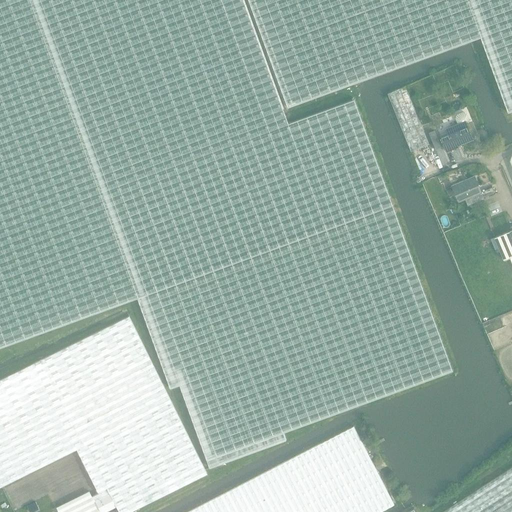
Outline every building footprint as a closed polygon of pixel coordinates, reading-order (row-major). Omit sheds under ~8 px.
[(511,0),(0,0),(0,347),(126,302),(138,298),(170,388),(180,385),(209,467),(286,439),(283,432),(453,370),(390,196),(355,99),(289,123),(284,108),(244,0),(248,0),(287,107),(479,36),(480,39),(507,113),(511,110),(511,0)] [(455,65),(432,75),(437,86),(448,81),(453,93),(465,88),(455,65)] [(411,153),(429,145),(405,87),(387,94),(411,153)] [(445,129),(447,134),(440,136),(446,151),(472,140),(464,122),(469,120),(467,114),(465,113),(462,112),(457,115),(456,116),(455,119),(457,124),(445,129)] [(434,146),(440,144),(434,131),(429,133),(434,146)] [(452,187),(459,203),(465,200),(481,193),(475,178),(452,187)] [(492,188),(481,193),(484,198),(495,194),(492,188)] [(481,193),(465,200),(467,206),(484,199),(484,198),(481,193)] [(511,229),(494,237),(503,260),(510,258),(511,263),(511,229)] [(129,316),(0,379),(0,487),(76,449),(98,493),(92,496),(89,491),(56,508),(58,511),(100,511),(95,500),(109,493),(116,506),(119,511),(129,511),(207,474),(129,316)] [(189,511),(380,511),(393,505),(393,504),(381,481),(372,464),(354,427),(255,478),(189,511)] [(511,511),(511,467),(502,474),(442,511),(511,511)] [(109,493),(95,500),(100,511),(104,511),(116,506),(109,493)]
